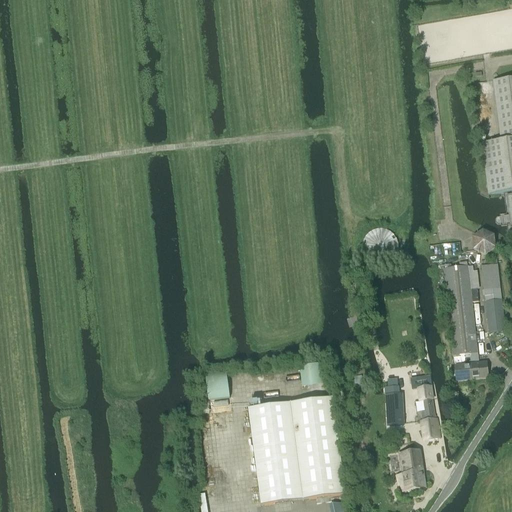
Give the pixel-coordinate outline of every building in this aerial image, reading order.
[(507,193),(510,217),(511,231),(511,79),(492,82),(500,141),(481,144),(488,196),(507,193)] [(395,251),(396,247),(395,243),(394,239),(392,235),(389,232),(387,230),(383,228),(379,227),(374,226),(370,227),(366,228),(363,230),(359,233),(357,236),(355,239),(354,243),(354,247),(354,251),(355,255),(357,258),(360,262),(363,264),(367,267),(371,268),(375,268),(379,267),(383,266),(386,264),(390,261),(392,258),(394,255),(395,251)] [(472,239),(473,251),(485,257),(495,249),(494,237),(483,231),(472,239)] [(497,266),(482,268),(484,292),(500,290),(498,266),(497,266)] [(453,357),(477,354),(467,267),(444,270),(453,357)] [(502,302),(486,304),(490,335),(505,334),(502,302)] [(455,366),(456,382),(488,379),(486,363),(455,366)] [(432,387),(417,389),(419,403),(423,402),(426,421),(420,422),(423,441),(440,439),(437,420),(436,420),(433,401),(434,400),(432,387)] [(248,410),(261,507),(345,494),(332,398),(318,400),(248,410)] [(401,464),(402,474),(396,476),(400,493),(425,489),(419,451),(399,455),(401,464)]
